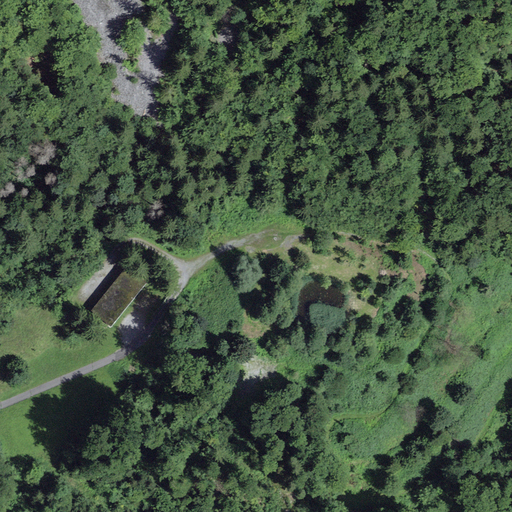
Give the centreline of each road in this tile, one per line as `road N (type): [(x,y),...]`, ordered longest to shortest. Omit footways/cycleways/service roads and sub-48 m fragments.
road 1 (track): [(231,250),(301,222),(437,257),(451,291),(408,379)]
road 2 (track): [(134,348),(226,365),(244,389),(242,408)]
